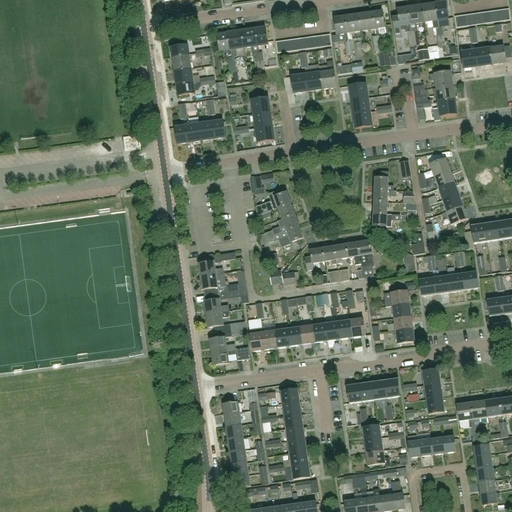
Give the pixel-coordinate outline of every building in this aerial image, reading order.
[(436,5),(438,22),(448,20),(446,4),(436,5)] [(439,29),(438,22),(436,5),(422,7),(424,24),(432,23),(433,30),(436,30),(439,29)] [(422,7),(407,9),(410,26),(411,33),(408,33),(409,41),(415,40),(414,32),(418,32),(417,25),(424,24),(422,7)] [(410,26),(407,9),(397,10),(399,20),(393,21),(395,39),(402,38),(401,32),(405,31),(405,34),(408,33),(411,33),(410,26)] [(373,38),(374,46),(380,45),(379,38),(380,37),(380,36),(386,35),(383,12),(373,14),(375,30),(376,38),(373,38)] [(361,32),(375,30),(373,14),(358,16),(361,32)] [(358,16),(344,18),(347,34),(361,32),(358,16)] [(348,42),(347,34),(344,18),(334,19),(337,36),(342,35),(343,43),(345,42),(348,42)] [(503,33),(501,25),(494,26),(495,34),(503,33)] [(266,29),(256,31),(258,47),(268,46),(266,29)] [(256,31),(242,33),(244,49),(252,48),(253,56),(256,56),(256,55),(259,55),(258,47),(256,31)] [(244,49),(242,33),(227,35),(230,51),(231,58),(234,58),(237,58),(236,50),(244,49)] [(220,52),(230,51),(227,35),(217,36),(220,52)] [(190,57),(189,52),(188,47),(172,49),(173,59),(190,57)] [(504,47),(490,49),(492,66),(506,64),(504,47)] [(490,49),(476,51),(478,68),(492,66),(490,49)] [(332,50),(318,52),(319,59),(333,57),(332,50)] [(429,61),(427,51),(419,52),(421,62),(429,61)] [(461,53),(464,70),(478,68),(476,51),(461,53)] [(389,54),(378,55),(380,68),(391,66),(389,54)] [(173,59),(175,73),(191,71),(190,63),(198,62),(197,59),(197,56),(190,57),(173,59)] [(398,58),(399,66),(404,65),(412,59),(412,56),(398,58)] [(326,63),(328,73),(320,74),(322,91),(336,89),(332,62),(326,63)] [(352,65),(353,73),(364,71),(363,63),(352,65)] [(308,93),(322,91),(320,74),(313,75),(312,68),(308,68),(305,69),(306,76),(308,93)] [(201,84),(200,81),(200,77),(193,78),(191,71),(175,73),(177,87),(193,85),(201,84)] [(435,82),(436,89),(453,87),(451,72),(429,75),(430,82),(435,82)] [(308,93),(306,76),(291,78),(294,95),(308,93)] [(381,89),(389,88),(388,81),(380,82),(381,89)] [(415,92),(422,91),(425,91),(424,83),(414,85),(415,92)] [(193,85),(177,87),(178,97),(195,95),(193,85)] [(351,102),(368,99),(366,85),(349,87),(351,102)] [(455,101),(453,87),(436,89),(438,103),(455,101)] [(415,92),(416,102),(424,101),(422,91),(415,92)] [(229,100),(230,107),(238,105),(237,98),(229,100)] [(368,99),(351,102),(353,116),(370,113),(368,99)] [(254,116),(270,114),(268,100),(252,102),(254,116)] [(425,109),(432,107),(431,101),(424,102),(425,109)] [(457,115),(455,101),(438,103),(440,117),(457,115)] [(417,110),(425,109),(424,102),(416,103),(417,110)] [(385,115),(393,114),(392,107),(384,108),(385,115)] [(385,115),(384,108),(377,109),(378,116),(385,115)] [(370,113),(353,116),(356,130),(372,128),(370,113)] [(256,130),(272,128),(270,114),(254,116),(256,130)] [(202,142),(200,125),(190,127),(189,123),(187,120),(184,120),(185,127),(188,144),(202,142)] [(223,122),(213,123),(216,140),(226,138),(223,122)] [(213,123),(200,125),(202,142),(216,140),(213,123)] [(185,127),(175,129),(178,145),(188,144),(185,127)] [(241,128),(242,135),(249,134),(248,127),(241,128)] [(234,136),(242,135),(241,128),(233,129),(234,136)] [(272,128),(256,130),(258,144),(274,142),(272,128)] [(434,178),(451,172),(446,160),(430,166),(434,178)] [(411,178),(410,173),(408,162),(400,163),(402,179),(411,178)] [(439,190),(455,184),(451,172),(434,178),(439,190)] [(389,191),(394,192),(394,187),(389,187),(389,173),(382,173),(382,179),(376,179),(375,191),(389,191)] [(443,202),(459,196),(455,184),(439,190),(443,202)] [(375,191),(375,203),(388,204),(388,197),(397,197),(397,192),(394,192),(389,191),(375,191)] [(279,209),(292,205),(287,193),(281,195),(280,192),(270,195),(272,202),(256,208),(257,217),(277,210),(278,210),(279,209)] [(447,213),(464,207),(459,196),(443,202),(447,213)] [(375,203),(374,215),(388,215),(388,204),(375,203)] [(279,209),(283,221),(296,216),(292,205),(279,209)] [(449,219),(451,226),(468,220),(464,207),(447,213),(442,215),(444,221),(449,219)] [(261,216),(263,220),(263,221),(271,218),(270,213),(261,216)] [(393,216),(388,215),(374,215),(374,227),(392,228),(393,216)] [(282,234),(300,227),(296,216),(283,221),(285,227),(280,229),(282,234)] [(509,222),(497,224),(499,241),(511,239),(509,222)] [(497,224),(484,225),(487,242),(499,241),(497,224)] [(474,244),(487,242),(484,225),(471,227),(474,244)] [(304,239),(300,227),(282,234),(275,236),(266,239),(268,244),(276,241),(276,242),(289,237),(291,243),(304,239)] [(371,241),(359,243),(361,257),(362,265),(363,271),(365,279),(374,278),(375,278),(373,267),(375,267),(373,255),(371,241)] [(362,265),(361,257),(359,243),(347,245),(349,259),(355,258),(357,266),(362,265)] [(423,243),(411,245),(413,256),(425,254),(423,243)] [(342,264),(342,260),(349,259),(347,245),(335,247),(338,265),(342,264)] [(338,265),(335,247),(323,249),(325,263),(332,262),(333,266),(338,265)] [(325,263),(323,249),(311,251),(312,257),(306,258),(308,271),(315,270),(314,265),(325,263)] [(221,262),(237,260),(235,253),(215,256),(216,261),(214,262),(214,263),(215,264),(221,263),(221,262)] [(215,264),(214,263),(214,262),(199,264),(201,276),(223,273),(223,268),(215,269),(215,264)] [(480,277),(487,276),(485,268),(479,269),(480,277)] [(340,283),(350,281),(348,270),(338,272),(340,283)] [(282,274),(282,271),(270,273),(272,285),(283,283),(282,274)] [(295,272),(282,274),(283,283),(285,286),(296,285),(295,272)] [(330,284),(340,283),(338,272),(328,273),(330,284)] [(201,276),(202,290),(217,288),(218,288),(218,287),(217,280),(224,279),(223,273),(201,276)] [(476,273),(462,275),(464,291),(479,289),(476,273)] [(464,291),(462,275),(448,277),(450,293),(464,291)] [(434,279),(436,295),(450,293),(448,277),(434,279)] [(422,297),(436,295),(434,279),(420,281),(422,297)] [(246,284),(225,287),(218,288),(218,294),(247,291),(246,284)] [(218,294),(219,300),(220,300),(220,301),(240,298),(241,305),(249,304),(247,291),(218,294)] [(356,293),(357,302),(364,301),(363,291),(356,293)] [(386,308),(392,307),(409,305),(408,292),(384,295),(386,308)] [(511,298),(503,300),(505,316),(511,315),(511,298)] [(220,301),(220,300),(219,300),(204,302),(206,315),(228,311),(228,306),(221,307),(220,301)] [(505,316),(503,300),(489,302),(490,312),(491,318),(505,316)] [(411,317),(409,305),(392,307),(394,319),(411,317)] [(206,315),(208,327),(223,325),(222,318),(229,317),(228,311),(206,315)] [(411,317),(394,319),(395,332),(412,330),(411,317)] [(252,329),(264,327),(263,320),(251,322),(252,329)] [(350,321),(352,339),(365,337),(363,320),(350,321)] [(352,339),(350,321),(337,323),(340,340),(352,339)] [(245,323),(230,325),(231,332),(246,329),(245,323)] [(340,340),(337,323),(325,325),(327,342),(340,340)] [(327,342),(325,325),(312,327),(315,344),(327,342)] [(315,344),(312,327),(300,328),(302,346),(315,344)] [(249,330),(252,353),(265,351),(263,334),(262,328),(249,330)] [(302,346),(300,328),(287,330),(290,348),(302,346)] [(246,329),(231,332),(232,338),(247,336),(246,329)] [(290,348),(287,330),(275,332),(277,349),(290,348)] [(414,343),(412,330),(395,332),(397,345),(414,343)] [(277,349),(275,332),(263,334),(265,351),(277,349)] [(226,346),(225,339),(225,338),(216,339),(210,340),(211,352),(236,349),(235,344),(226,346)] [(236,349),(211,352),(213,365),(229,363),(228,355),(236,354),(237,361),(250,359),(248,347),(236,349)] [(421,373),(423,387),(439,385),(438,371),(421,373)] [(387,399),(400,398),(397,380),(385,382),(387,399)] [(387,399),(385,382),(372,384),(375,401),(387,399)] [(360,386),(362,403),(375,401),(372,384),(360,386)] [(423,387),(425,401),(441,399),(439,385),(423,387)] [(362,403),(360,386),(347,388),(349,405),(362,403)] [(280,393),(282,406),(300,403),(298,390),(280,393)] [(343,411),(341,390),(334,390),(335,411),(343,411)] [(511,398),(499,400),(501,417),(511,415),(511,398)] [(443,413),(443,407),(441,399),(425,401),(427,415),(443,413)] [(487,419),(501,417),(499,400),(485,402),(487,419)] [(473,421),(487,419),(485,402),(471,404),(473,421)] [(225,415),(240,413),(239,403),(223,405),(225,415)] [(282,406),(284,418),(301,416),(300,403),(282,406)] [(472,436),(478,435),(477,427),(474,427),(473,421),(471,404),(456,406),(459,423),(468,421),(469,429),(471,429),(472,436)] [(413,411),(405,412),(406,419),(414,418),(413,411)] [(225,415),(227,428),(242,426),(240,413),(225,415)] [(284,418),(285,431),(303,428),(301,416),(284,418)] [(228,441),(244,438),(242,426),(227,428),(228,441)] [(364,442),(381,439),(380,426),(362,429),(364,442)] [(285,431),(287,443),(305,440),(303,428),(285,431)] [(454,437),(443,438),(445,454),(456,452),(454,437)] [(230,453),(246,451),(244,438),(228,441),(230,453)] [(445,454),(443,438),(431,440),(433,456),(445,454)] [(383,452),(381,439),(364,442),(366,454),(383,452)] [(287,443),(289,455),(307,453),(305,440),(287,443)] [(431,440),(418,442),(420,457),(433,456),(431,440)] [(420,457),(418,442),(408,443),(410,459),(420,457)] [(475,459),(490,457),(489,447),(473,449),(475,459)] [(232,466),(247,464),(246,451),(230,453),(232,466)] [(384,460),(383,452),(366,454),(368,467),(384,465),(385,469),(390,468),(389,459),(384,460)] [(289,455),(291,468),(309,465),(307,453),(289,455)] [(399,456),(400,467),(408,466),(406,455),(399,456)] [(490,457),(475,459),(477,472),(492,469),(490,457)] [(234,478),(249,476),(247,464),(232,466),(234,478)] [(293,481),(310,478),(309,465),(291,468),(293,481)] [(477,472),(478,484),(494,482),(492,469),(477,472)] [(249,476),(234,478),(235,489),(251,486),(249,476)] [(303,483),(304,489),(311,488),(312,494),(319,493),(317,481),(303,483)] [(391,483),(392,495),(395,511),(405,509),(403,494),(400,494),(399,482),(391,483)] [(480,497),(496,495),(494,482),(478,484),(480,497)] [(375,498),(367,499),(368,511),(381,511),(380,497),(379,491),(374,492),(375,498)] [(361,493),(362,499),(354,501),(356,511),(368,511),(367,499),(366,492),(361,493)] [(392,495),(380,497),(381,511),(385,511),(395,511),(392,495)] [(496,495),(480,497),(482,507),(497,505),(496,495)] [(356,511),(354,501),(344,502),(345,511),(356,511)] [(317,511),(316,502),(306,503),(306,511),(317,511)] [(306,511),(306,503),(293,505),(294,511),(306,511)]
